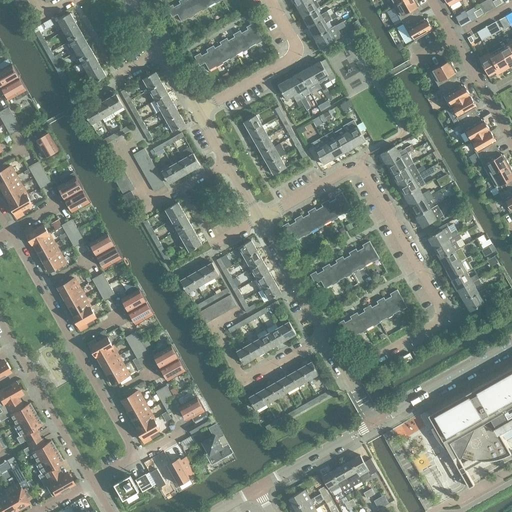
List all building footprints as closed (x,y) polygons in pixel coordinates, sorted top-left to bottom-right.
[(27,0),(26,0),(16,6),(19,11),(30,5),(27,0)] [(167,8),(172,17),(177,14),(182,21),(188,18),(187,16),(194,12),(187,0),(180,0),(182,2),(174,7),(172,4),(167,8)] [(187,0),(194,12),(195,14),(201,10),(201,9),(208,5),(204,0),(187,0)] [(307,0),(297,6),(303,16),(317,8),(320,7),(317,1),(318,0),(307,0)] [(420,6),(416,0),(403,0),(395,5),(401,15),(399,16),(403,23),(421,13),(417,7),(420,6)] [(496,0),(486,0),(485,1),(490,10),(499,5),(496,0)] [(490,10),(485,1),(479,5),(481,8),(484,13),(490,10)] [(30,5),(19,11),(22,17),(33,10),(30,5)] [(321,14),(317,8),(303,16),(309,27),(323,18),(335,12),(333,9),(331,10),(331,9),(321,14)] [(466,11),(456,17),(461,26),(471,21),(466,11)] [(335,12),(323,18),(309,27),(315,37),(329,29),(333,27),(329,21),(335,17),(333,13),(335,12)] [(71,13),(58,21),(64,31),(77,24),(71,13)] [(424,19),(421,13),(403,23),(413,41),(433,29),(426,18),(424,19)] [(511,25),(508,21),(505,16),(499,20),(504,29),(511,25)] [(51,19),(43,23),(46,28),(54,24),(51,19)] [(335,25),(333,27),(329,29),(315,37),(321,48),(340,37),(336,31),(338,30),(343,26),(341,22),(335,26),(335,25)] [(240,30),(248,45),(249,47),(256,43),(255,42),(262,38),(253,23),(248,25),(250,28),(242,33),(240,30)] [(64,31),(59,34),(65,44),(83,34),(77,24),(64,31)] [(35,33),(41,43),(46,41),(40,30),(35,33)] [(226,38),(235,53),(236,55),(242,51),(242,49),(248,45),(240,30),(235,33),(237,36),(228,40),(227,38),(226,38)] [(83,34),(65,44),(71,54),(89,44),(83,34)] [(213,45),(222,61),(223,62),(229,59),(228,57),(235,53),(226,38),(222,41),(223,43),(215,48),(213,45)] [(47,54),(52,51),(46,41),(41,43),(47,54)] [(509,67),(511,65),(511,50),(508,43),(498,48),(509,67)] [(89,44),(75,52),(81,62),(94,55),(89,44)] [(200,66),(205,63),(209,70),(216,66),(215,64),(222,61),(213,45),(208,48),(210,51),(202,55),(200,53),(194,56),(200,66)] [(499,72),(509,67),(498,48),(489,54),(499,72)] [(47,54),(53,64),(57,62),(52,51),(47,54)] [(490,77),(499,72),(489,54),(479,59),(490,77)] [(87,72),(100,65),(94,55),(81,62),(87,72)] [(457,72),(450,60),(430,71),(440,89),(458,79),(455,73),(457,72)] [(320,61),(310,67),(321,88),(324,92),(328,90),(325,84),(336,78),(329,65),(324,68),(320,61)] [(59,74),(63,72),(57,62),(53,64),(59,74)] [(0,71),(0,83),(2,87),(19,77),(12,65),(0,71)] [(100,65),(87,72),(93,83),(106,76),(100,65)] [(321,88),(310,67),(299,73),(307,88),(314,84),(317,90),(321,88)] [(74,68),(67,72),(70,77),(77,73),(74,68)] [(59,74),(65,85),(69,83),(63,72),(59,74)] [(155,72),(143,79),(149,90),(162,82),(155,72)] [(228,72),(222,75),(225,80),(231,77),(228,72)] [(299,73),(289,78),(289,79),(300,100),(305,97),(304,97),(310,93),(307,88),(299,73)] [(29,93),(19,77),(2,87),(9,99),(14,96),(16,100),(29,93)] [(301,101),(300,100),(289,79),(278,85),(287,100),(291,97),(292,100),(295,99),(297,102),(300,107),(303,105),(302,104),(302,103),(301,101)] [(450,107),(470,95),(464,84),(462,85),(458,79),(440,89),(450,107)] [(149,90),(151,94),(155,100),(167,93),(162,82),(149,90)] [(69,83),(65,85),(71,96),(75,94),(69,83)] [(126,101),(130,99),(125,89),(121,91),(126,101)] [(155,100),(156,101),(161,110),(173,103),(167,93),(155,100)] [(106,100),(113,113),(124,107),(116,94),(106,100)] [(477,106),(470,95),(450,107),(452,105),(458,116),(456,117),(460,124),(478,114),(474,108),(477,106)] [(126,101),(132,111),(136,109),(130,99),(126,101)] [(349,99),(340,105),(343,111),(352,105),(349,99)] [(95,106),(102,119),(113,113),(106,100),(95,106)] [(161,110),(167,121),(179,113),(173,103),(161,110)] [(97,121),(99,125),(104,122),(102,119),(95,106),(85,112),(92,125),(97,121)] [(283,114),(281,110),(279,106),(275,109),(279,116),(283,114)] [(9,108),(4,111),(10,121),(15,118),(9,108)] [(132,111),(137,121),(141,118),(136,109),(132,111)] [(4,111),(0,112),(0,116),(4,124),(10,121),(4,111)] [(328,111),(323,114),(327,121),(332,118),(332,117),(328,111)] [(173,131),(185,124),(179,113),(167,121),(173,131)] [(323,113),(315,118),(319,125),(327,121),(323,114),(323,113)] [(244,122),(250,132),(262,125),(256,114),(244,122)] [(470,141),(490,130),(483,119),(481,120),(478,114),(460,124),(470,141)] [(289,124),(285,117),(281,119),(285,126),(289,124)] [(15,118),(10,121),(15,131),(21,128),(15,118)] [(143,130),(147,128),(141,118),(137,121),(143,130)] [(15,131),(10,121),(4,124),(10,134),(15,131)] [(342,124),(355,146),(365,140),(357,125),(351,129),(347,122),(342,124)] [(129,124),(120,130),(122,134),(132,129),(129,124)] [(342,134),(336,137),(345,152),(355,146),(342,124),(338,127),(342,134)] [(250,132),(256,143),(268,136),(262,125),(250,132)] [(295,135),(291,127),(287,130),(291,137),(295,135)] [(153,138),(147,128),(143,130),(149,141),(153,138)] [(110,135),(113,139),(122,134),(120,130),(110,135)] [(496,141),(490,130),(470,141),(479,159),(498,149),(494,143),(496,141)] [(334,158),(337,156),(345,152),(336,137),(333,131),(322,137),(334,158)] [(182,132),(172,137),(174,142),(184,136),(182,132)] [(36,140),(45,157),(58,150),(48,133),(36,140)] [(103,145),(113,139),(110,135),(101,141),(103,145)] [(256,143),(262,153),(274,146),(268,136),(256,143)] [(174,142),(172,137),(162,143),(165,147),(174,142)] [(322,137),(311,143),(313,146),(308,148),(316,162),(321,159),(323,164),(334,158),(322,137)] [(301,145),(297,138),(293,140),(297,147),(301,145)] [(155,152),(165,147),(162,143),(153,148),(155,152)] [(277,144),(274,146),(262,153),(268,164),(280,156),(277,151),(280,150),(277,144)] [(412,144),(405,148),(406,150),(407,153),(414,149),(412,144)] [(395,145),(381,154),(387,164),(402,156),(407,153),(406,150),(405,148),(402,150),(401,148),(398,150),(395,145)] [(133,154),(136,160),(148,154),(144,148),(133,154)] [(307,156),(303,148),(299,151),(303,158),(307,156)] [(489,176),(510,165),(503,153),(501,155),(498,149),(479,159),(489,176)] [(182,158),(189,171),(200,165),(193,152),(187,156),(185,154),(182,156),(183,158),(182,158)] [(407,153),(402,156),(387,164),(393,175),(414,163),(410,156),(410,157),(407,153)] [(151,159),(148,154),(136,160),(139,165),(151,159)] [(274,174),(286,167),(280,156),(268,164),(274,174)] [(172,164),(179,177),(189,171),(182,158),(172,164)] [(142,170),(153,164),(151,159),(139,165),(142,170)] [(39,161),(34,164),(40,175),(45,172),(39,161)] [(108,168),(112,174),(123,168),(120,162),(108,168)] [(417,169),(414,163),(393,175),(399,185),(413,177),(426,170),(424,165),(417,169)] [(26,174),(31,171),(35,178),(40,175),(34,164),(29,167),(30,168),(25,171),(26,174)] [(145,175),(156,169),(153,164),(142,170),(145,175)] [(161,170),(168,183),(179,177),(172,164),(161,170)] [(511,169),(510,165),(489,176),(499,194),(511,186),(511,169)] [(0,184),(17,175),(11,166),(0,171),(0,184)] [(126,173),(123,168),(112,174),(115,179),(126,173)] [(159,174),(156,169),(145,175),(148,181),(159,174)] [(426,170),(413,177),(399,185),(405,196),(419,187),(425,184),(422,178),(428,174),(426,170)] [(45,172),(40,175),(46,185),(51,182),(45,172)] [(83,189),(73,172),(61,179),(64,184),(59,187),(65,199),(83,189)] [(129,178),(126,173),(115,179),(118,184),(129,178)] [(448,173),(436,179),(441,187),(452,181),(448,173)] [(151,186),(162,179),(159,174),(148,181),(151,186)] [(0,184),(0,185),(5,194),(22,185),(17,175),(0,184)] [(46,185),(40,175),(35,178),(41,188),(46,185)] [(120,189),(132,183),(129,178),(118,184),(120,189)] [(154,191),(165,185),(162,179),(151,186),(154,191)] [(124,195),(131,191),(135,188),(132,183),(120,189),(124,195)] [(22,185),(5,194),(10,203),(10,204),(27,194),(22,185)] [(509,212),(511,209),(511,186),(499,194),(509,212)] [(419,187),(405,196),(410,206),(431,194),(429,190),(423,193),(419,187)] [(89,201),(83,189),(65,199),(72,211),(89,201)] [(130,205),(137,201),(131,191),(124,195),(130,205)] [(328,200),(337,215),(338,216),(344,213),(343,211),(350,207),(342,192),(337,195),(338,197),(330,202),(328,200)] [(18,217),(24,214),(30,211),(27,207),(32,204),(27,195),(28,195),(27,194),(10,204),(18,217)] [(431,194),(410,206),(416,216),(431,208),(427,202),(434,198),(431,194)] [(316,210),(323,222),(324,224),(331,220),(330,219),(337,215),(328,200),(323,202),(325,205),(316,210)] [(165,209),(171,220),(184,213),(178,202),(165,209)] [(422,227),(443,215),(437,205),(431,208),(416,216),(422,227)] [(303,217),(310,230),(311,232),(317,228),(316,226),(323,222),(316,210),(315,207),(310,210),(311,212),(303,217)] [(470,212),(464,215),(468,221),(473,218),(470,212)] [(184,213),(171,220),(177,230),(190,223),(184,213)] [(282,226),(288,235),(293,232),(297,239),(304,236),(303,234),(310,230),(303,217),(302,215),(296,218),(298,220),(290,225),(288,222),(282,226)] [(73,233),(78,230),(72,219),(67,222),(73,233)] [(149,232),(153,230),(147,219),(143,221),(149,232)] [(59,222),(53,225),(56,230),(62,226),(59,222)] [(73,233),(67,222),(62,225),(68,236),(73,233)] [(351,222),(345,225),(348,231),(354,228),(351,222)] [(183,241),(196,233),(190,223),(177,230),(183,241)] [(476,238),(484,233),(477,223),(470,228),(476,238)] [(25,230),(32,243),(50,234),(50,233),(49,234),(44,224),(33,230),(31,226),(25,230)] [(85,226),(79,230),(82,236),(89,232),(85,226)] [(428,238),(434,248),(459,234),(457,230),(452,233),(448,227),(428,238)] [(78,230),(73,233),(79,243),(84,240),(82,236),(79,230),(78,230)] [(149,232),(155,242),(159,240),(153,230),(149,232)] [(79,243),(73,233),(68,236),(74,246),(79,243)] [(90,243),(97,255),(115,245),(108,233),(90,243)] [(196,233),(183,241),(189,251),(202,244),(196,233)] [(33,244),(38,253),(55,243),(50,234),(32,243),(33,244)] [(434,248),(436,251),(440,259),(455,251),(460,248),(456,241),(461,238),(459,234),(434,248)] [(479,237),(477,238),(480,244),(481,244),(483,248),(492,243),(490,239),(487,240),(483,235),(482,235),(479,237)] [(161,253),(165,251),(159,240),(155,242),(161,253)] [(257,251),(251,240),(239,247),(245,258),(257,251)] [(356,248),(364,263),(365,265),(372,262),(371,260),(378,256),(369,241),(364,243),(366,246),(357,251),(356,248)] [(298,242),(294,244),(298,251),(302,249),(298,242)] [(38,253),(44,262),(60,252),(55,243),(38,253)] [(493,243),(481,250),(485,257),(496,250),(493,243)] [(115,245),(97,255),(104,267),(121,257),(115,245)] [(440,259),(446,269),(467,257),(461,247),(460,248),(455,251),(440,259)] [(344,258),(351,271),(352,273),(358,269),(357,267),(364,263),(356,248),(351,251),(352,254),(344,258)] [(171,261),(165,251),(161,253),(167,264),(171,261)] [(263,261),(257,251),(245,258),(251,268),(263,261)] [(54,269),(61,265),(66,262),(60,252),(44,262),(49,272),(54,269)] [(331,266),(338,279),(339,280),(345,277),(344,275),(351,271),(344,258),(343,256),(338,259),(339,261),(331,266)] [(446,269),(448,272),(452,280),(467,271),(472,268),(469,262),(473,260),(470,256),(467,257),(446,269)] [(495,256),(487,260),(491,266),(498,262),(495,256)] [(216,260),(222,269),(226,267),(221,257),(216,260)] [(269,271),(263,261),(251,268),(257,278),(269,271)] [(201,268),(208,281),(219,275),(212,262),(201,268)] [(338,279),(331,266),(329,263),(324,266),(326,269),(317,273),(316,271),(310,274),(315,284),(321,281),(325,288),(332,284),(331,282),(338,279)] [(228,279),(232,277),(226,267),(222,269),(228,279)] [(198,287),(208,281),(201,268),(191,274),(198,287)] [(275,282),(269,271),(257,278),(263,289),(275,282)] [(452,280),(458,290),(479,278),(476,274),(470,277),(467,271),(452,280)] [(103,273),(98,276),(104,287),(109,284),(103,273)] [(198,287),(191,274),(180,280),(187,293),(198,287)] [(93,279),(99,290),(104,287),(98,276),(93,279)] [(228,279),(233,289),(237,287),(232,277),(228,279)] [(80,288),(75,278),(58,287),(64,297),(80,288)] [(458,290),(460,293),(464,300),(479,292),(475,286),(481,283),(479,278),(458,290)] [(281,292),(275,282),(263,289),(269,300),(281,292)] [(109,284),(104,287),(110,297),(115,294),(109,284)] [(122,299),(129,311),(146,301),(137,284),(125,291),(127,296),(122,299)] [(110,297),(104,287),(99,290),(104,300),(110,297)] [(239,299),(243,297),(237,287),(233,289),(239,299)] [(80,288),(64,297),(69,307),(86,297),(80,288)] [(214,295),(216,299),(226,293),(223,289),(214,295)] [(383,297),(392,312),(393,314),(399,310),(399,309),(406,305),(397,289),(392,292),(393,295),(385,299),(384,297),(383,297)] [(464,300),(470,311),(485,303),(481,296),(487,293),(485,289),(479,292),(464,300)] [(230,294),(225,298),(231,308),(236,305),(230,294)] [(206,304),(216,299),(214,295),(204,300),(206,304)] [(74,316),(91,306),(86,297),(69,307),(74,316)] [(239,299),(245,309),(249,307),(243,297),(239,299)] [(370,304),(379,320),(380,321),(386,318),(385,316),(392,312),(383,297),(379,300),(380,302),(372,307),(370,304)] [(231,308),(225,298),(219,301),(226,311),(231,308)] [(206,304),(204,300),(195,305),(197,310),(206,304)] [(267,306),(270,310),(280,304),(277,300),(267,306)] [(136,323),(153,313),(146,301),(129,311),(136,323)] [(221,314),(226,311),(219,301),(214,304),(221,314)] [(221,314),(214,304),(209,307),(215,317),(221,314)] [(358,314),(365,327),(366,329),(373,325),(372,324),(379,320),(370,304),(365,307),(367,310),(358,314)] [(86,322),(92,319),(96,317),(91,307),(91,306),(74,316),(81,330),(88,326),(86,322)] [(260,316),(270,310),(267,306),(258,312),(260,316)] [(210,320),(215,317),(209,307),(204,310),(210,320)] [(210,320),(204,310),(199,312),(205,323),(210,320)] [(260,316),(258,312),(248,317),(250,321),(260,316)] [(338,323),(343,332),(349,329),(353,337),(359,333),(358,331),(365,327),(358,314),(357,312),(352,315),(353,317),(345,322),(344,320),(338,323)] [(240,327),(250,321),(248,317),(238,323),(240,327)] [(278,327),(285,340),(296,333),(289,321),(278,327)] [(240,327),(238,323),(228,328),(230,333),(240,327)] [(271,327),(266,330),(275,345),(285,340),(278,327),(272,330),(271,327)] [(136,332),(131,335),(137,345),(142,342),(136,332)] [(257,339),(264,351),(275,345),(268,333),(257,339)] [(137,345),(131,335),(126,338),(132,348),(137,345)] [(97,342),(95,339),(89,342),(96,356),(113,346),(113,345),(113,346),(107,336),(97,342)] [(147,339),(142,342),(145,347),(150,344),(147,339)] [(247,345),(254,357),(264,351),(257,339),(247,345)] [(142,342),(137,345),(143,355),(148,352),(145,347),(142,342)] [(132,348),(138,358),(143,355),(137,345),(132,348)] [(157,353),(164,365),(178,357),(171,345),(157,353)] [(247,345),(236,351),(243,363),(254,357),(247,345)] [(97,356),(102,365),(119,355),(113,346),(96,356),(97,356)] [(401,357),(404,363),(413,358),(410,353),(401,357)] [(102,365),(107,374),(124,365),(119,355),(102,365)] [(178,357),(164,365),(171,377),(185,369),(178,357)] [(0,377),(10,372),(4,361),(0,363),(0,377)] [(320,378),(317,374),(318,374),(312,361),(301,367),(308,380),(313,377),(315,381),(320,378)] [(113,384),(130,375),(124,365),(107,374),(113,384)] [(290,373),(297,386),(308,380),(301,367),(290,373)] [(511,367),(428,415),(432,422),(431,422),(433,427),(431,427),(432,429),(433,431),(435,434),(437,438),(438,439),(439,440),(441,443),(444,446),(445,447),(446,448),(448,450),(461,472),(466,469),(481,461),(484,461),(488,461),(491,461),(495,460),(499,459),(502,458),(506,457),(509,455),(511,454),(499,433),(511,425),(511,367)] [(280,379),(287,391),(297,386),(290,373),(280,379)] [(270,385),(277,397),(287,391),(280,379),(270,385)] [(0,412),(12,406),(21,401),(18,395),(22,393),(16,382),(0,391),(0,409),(1,412),(0,412)] [(259,391),(266,403),(277,397),(270,385),(259,391)] [(325,392),(327,396),(331,394),(325,385),(322,387),(325,392)] [(162,389),(168,399),(173,396),(167,386),(162,389)] [(162,389),(156,392),(162,402),(168,399),(162,389)] [(122,400),(127,409),(144,400),(139,390),(122,400)] [(266,403),(259,391),(249,397),(257,412),(266,407),(264,404),(266,403)] [(325,392),(315,398),(317,402),(327,396),(325,392)] [(207,414),(197,397),(180,407),(187,419),(192,416),(195,421),(207,414)] [(317,402),(315,398),(305,404),(307,408),(317,402)] [(168,399),(162,402),(167,411),(168,412),(173,409),(168,399)] [(127,409),(133,419),(149,409),(144,400),(127,409)] [(21,401),(12,406),(0,412),(0,421),(10,415),(16,424),(13,426),(35,414),(29,403),(24,406),(21,401)] [(297,413),(307,408),(305,404),(295,409),(297,413)] [(149,409),(133,419),(138,428),(137,428),(138,429),(155,419),(149,409)] [(297,413),(295,409),(285,415),(287,419),(297,413)] [(167,411),(162,414),(166,422),(171,418),(168,412),(167,411)] [(27,443),(40,436),(38,433),(39,433),(36,427),(41,424),(35,414),(13,426),(19,436),(16,437),(19,444),(25,440),(27,443)] [(277,424),(287,419),(285,415),(275,420),(277,424)] [(210,422),(207,417),(197,423),(188,428),(191,433),(200,429),(210,422)] [(138,429),(145,442),(152,438),(150,435),(157,430),(160,429),(154,419),(155,419),(138,429)] [(277,424),(275,420),(265,426),(268,430),(277,424)] [(204,441),(204,442),(203,442),(210,453),(207,454),(212,463),(232,451),(216,423),(209,427),(213,435),(204,441)] [(392,429),(383,434),(386,439),(395,434),(392,429)] [(157,430),(150,435),(152,438),(160,434),(157,430)] [(28,446),(23,449),(26,455),(32,452),(37,462),(34,463),(34,464),(56,451),(50,441),(45,444),(42,438),(41,439),(40,436),(27,443),(28,446)] [(187,447),(194,442),(190,436),(183,441),(187,447)] [(52,475),(60,470),(57,465),(62,462),(56,451),(34,464),(40,474),(37,475),(41,481),(52,475)] [(350,460),(359,476),(369,471),(371,474),(378,470),(371,458),(364,462),(360,455),(350,460)] [(194,472),(186,457),(181,460),(180,458),(167,465),(178,484),(190,477),(189,475),(194,472)] [(201,459),(195,463),(202,475),(208,472),(201,459)] [(12,469),(7,460),(2,462),(7,471),(12,469)] [(341,466),(350,482),(353,487),(362,482),(359,476),(350,460),(341,466)] [(332,471),(341,487),(344,492),(353,487),(350,482),(341,466),(332,471)] [(157,468),(150,472),(157,485),(164,481),(157,468)] [(60,470),(52,475),(41,481),(44,487),(46,486),(52,496),(54,495),(73,484),(67,473),(63,475),(60,470)] [(332,471),(322,476),(331,492),(341,487),(332,471)] [(114,484),(123,500),(139,491),(138,488),(140,487),(143,492),(153,486),(146,473),(136,479),(138,483),(135,485),(130,475),(114,484)] [(317,474),(311,478),(314,484),(316,487),(322,483),(321,481),(317,474)] [(23,505),(24,506),(29,503),(27,500),(31,498),(25,488),(21,490),(17,483),(6,490),(17,509),(23,505)] [(295,508),(310,499),(305,489),(289,498),(295,508)] [(13,511),(17,510),(17,509),(6,490),(5,490),(7,494),(0,498),(0,506),(3,511),(13,511)] [(387,501),(394,499),(390,490),(383,493),(387,501)] [(310,499),(295,508),(296,511),(309,511),(316,508),(310,499)] [(386,504),(383,499),(376,503),(379,508),(386,504)] [(73,502),(70,504),(74,511),(77,511),(79,511),(73,502)]
